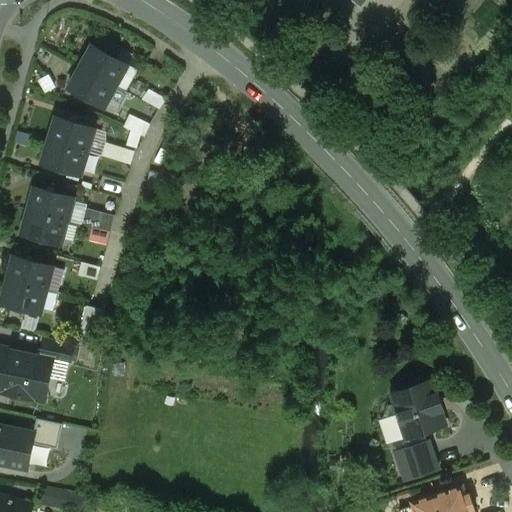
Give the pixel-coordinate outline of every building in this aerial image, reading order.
[(93,45),(82,66),(116,85),(128,64),(93,45)] [(116,85),(82,66),(70,87),(105,106),(116,85)] [(57,116),(50,139),(88,151),(95,128),(57,116)] [(88,151),(50,139),(44,162),(81,174),(88,151)] [(36,186),(30,210),(67,220),(73,196),(36,186)] [(67,220),(30,210),(23,233),(61,243),(67,220)] [(53,266),(15,255),(9,279),(47,289),(53,266)] [(47,289),(9,279),(3,302),(40,312),(47,289)] [(100,331),(106,308),(88,303),(82,326),(100,331)] [(45,340),(42,353),(54,356),(53,359),(69,362),(73,346),(45,340)] [(34,353),(0,346),(0,390),(45,400),(53,359),(54,356),(42,353),(35,352),(34,353)] [(428,382),(395,393),(393,393),(394,396),(407,434),(406,434),(407,436),(409,436),(409,435),(442,425),(444,424),(443,422),(430,383),(431,383),(430,381),(428,382)] [(37,418),(34,433),(32,442),(58,448),(63,423),(37,418)] [(34,433),(0,425),(0,462),(27,468),(32,442),(34,433)] [(427,442),(397,452),(406,478),(436,468),(437,468),(437,466),(429,443),(429,441),(427,442)] [(466,494),(463,484),(412,501),(415,511),(471,511),(475,510),(469,493),(466,494)] [(47,504),(70,505),(70,488),(47,487),(47,504)] [(29,511),(32,503),(0,494),(0,511),(29,511)]
